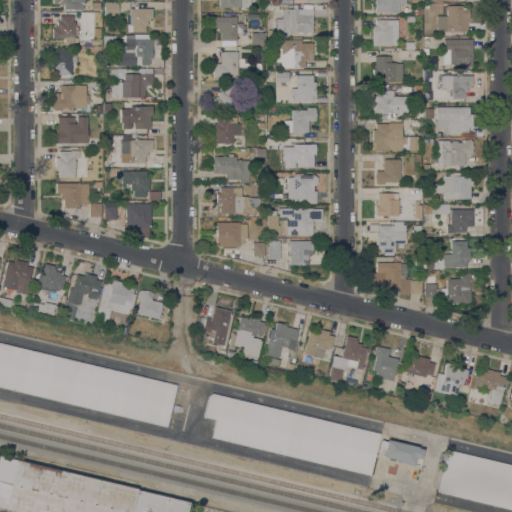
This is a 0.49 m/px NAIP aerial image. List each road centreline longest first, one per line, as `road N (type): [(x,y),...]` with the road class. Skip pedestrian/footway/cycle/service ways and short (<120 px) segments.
road 1 (residential): [(0,223),(511,344)]
road 2 (residential): [(503,342),(503,0)]
road 3 (residential): [(182,0),(190,337)]
road 4 (residential): [(345,305),(345,0)]
road 5 (residential): [(26,230),(26,0)]
